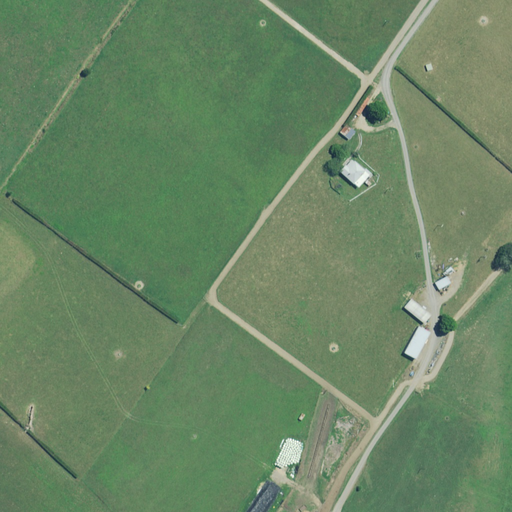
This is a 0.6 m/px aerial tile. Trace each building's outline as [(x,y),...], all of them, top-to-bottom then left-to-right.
[(354,132),(345,125),(339,133),(348,140),(354,132)] [(368,175),(351,160),(345,166),(344,165),(338,172),(357,188),(368,175)] [(449,283),(445,277),(434,283),(438,290),(449,283)] [(429,315),(410,299),(403,308),(423,324),(429,315)] [(429,333),(417,327),(403,353),(414,359),(429,333)]
